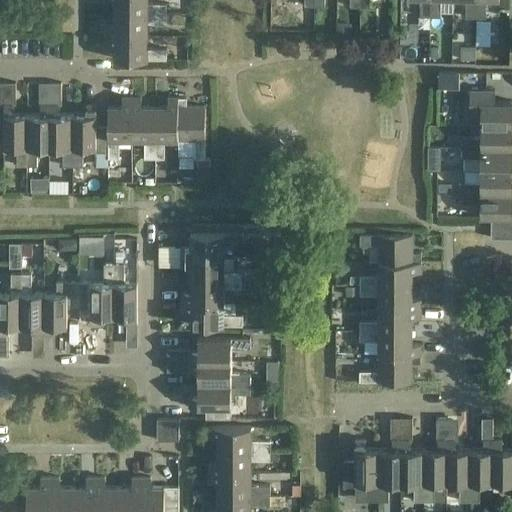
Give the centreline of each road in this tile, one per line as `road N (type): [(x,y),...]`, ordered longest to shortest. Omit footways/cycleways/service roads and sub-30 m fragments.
road 1 (residential): [(452,241),(451,406)]
road 2 (residential): [(0,380),(10,368),(145,369)]
road 3 (residential): [(145,369),(144,238)]
